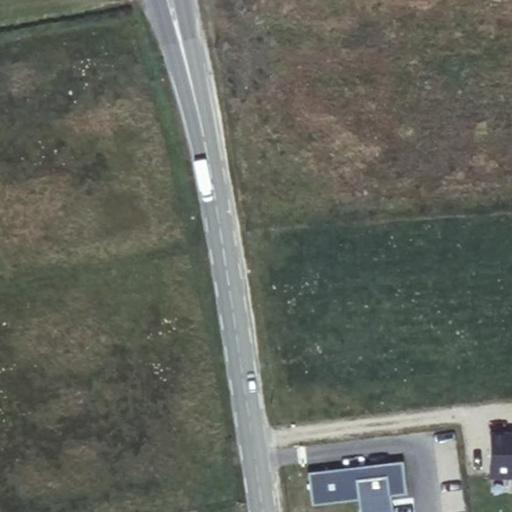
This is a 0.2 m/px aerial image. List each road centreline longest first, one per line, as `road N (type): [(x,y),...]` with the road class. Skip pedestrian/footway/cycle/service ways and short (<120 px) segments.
road 1 (tertiary): [(263,511),(203,134),(171,0)]
road 2 (track): [(283,511),(202,0)]
